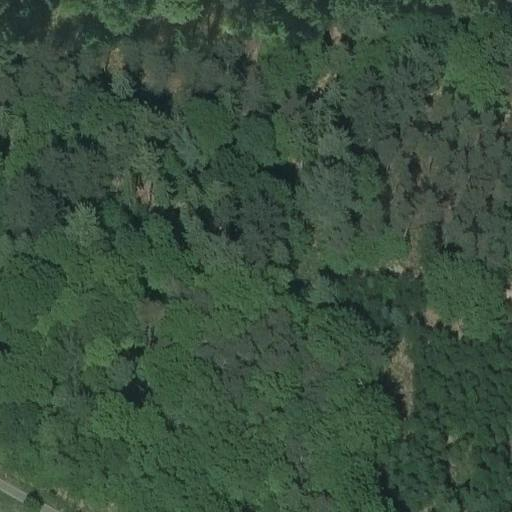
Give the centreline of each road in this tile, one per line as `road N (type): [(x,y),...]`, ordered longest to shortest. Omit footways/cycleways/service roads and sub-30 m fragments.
road 1 (track): [(511,309),(0,432)]
road 2 (track): [(511,297),(423,281),(331,287),(156,319),(69,305)]
road 3 (track): [(321,0),(511,135)]
